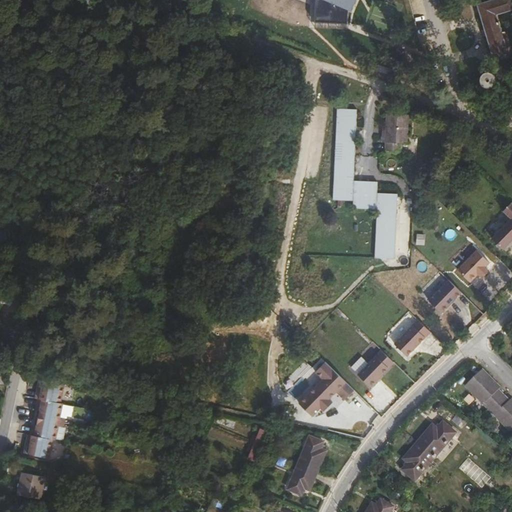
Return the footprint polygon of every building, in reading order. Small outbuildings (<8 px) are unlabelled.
[(285,10),(264,0),(260,10),(281,19),(285,10)] [(312,0),(311,20),(312,21),(345,23),(346,9),(346,0),(312,0)] [(496,15),(511,9),(511,0),(494,0),(478,5),(494,61),(507,57),(501,35),(496,15)] [(511,56),(505,33),(501,35),(507,57),(511,56)] [(503,79),(501,71),(492,74),(494,81),(503,79)] [(494,81),(492,74),(490,74),(486,73),(486,72),(485,72),(485,74),(482,77),(480,77),(480,78),(482,78),(483,83),(481,84),(482,85),(484,84),(488,85),(488,87),(490,87),(490,85),(493,81),(494,81)] [(357,108),(337,107),(333,199),(353,200),(353,208),(376,208),(375,257),(395,258),(398,193),(378,191),(378,181),(354,180),(357,108)] [(409,115),(386,114),(385,150),(398,151),(398,142),(408,143),(409,115)] [(511,211),(506,206),(498,214),(505,222),(486,241),(498,253),(511,238),(511,211)] [(474,254),(455,274),(467,286),(474,279),(478,282),(486,273),(483,270),(486,266),(474,254)] [(456,295),(443,282),(423,303),(435,315),(456,295)] [(402,358),(425,334),(413,322),(389,346),(402,358)] [(365,389),(389,365),(377,352),(353,376),(365,389)] [(293,403),(306,416),(315,407),(318,410),(326,401),(323,398),(321,396),(328,389),(330,391),(341,401),(350,391),(319,362),(309,371),(316,378),(293,403)] [(482,369),(467,384),(511,430),(511,428),(511,400),(511,399),(509,401),(499,390),(501,389),(482,369)] [(41,397),(62,401),(65,383),(40,378),(39,386),(40,386),(43,387),(43,390),(40,389),(39,396),(41,397)] [(328,389),(321,396),(323,398),(330,391),(328,389)] [(35,415),(61,420),(64,401),(62,401),(41,397),(39,404),(43,405),(42,407),(39,407),(37,406),(35,415)] [(35,398),(25,398),(25,407),(34,407),(35,398)] [(57,438),(61,420),(35,415),(34,423),(36,423),(39,424),(38,427),(35,427),(34,434),(54,438),(57,438)] [(433,424),(419,442),(436,456),(457,432),(444,421),(438,428),(433,424)] [(259,431),(254,446),(260,448),(265,433),(259,431)] [(50,456),(54,438),(34,434),(31,433),(29,440),(32,441),(31,444),(29,443),(27,443),(25,451),(50,456)] [(299,462),(319,470),(326,451),(321,449),(324,441),(310,436),(299,462)] [(436,456),(419,442),(404,458),(409,462),(403,469),(416,480),(436,456)] [(260,448),(254,446),(248,461),(254,463),(260,448)] [(470,459),(461,469),(482,488),(491,479),(470,459)] [(310,489),(319,470),(299,462),(288,488),(302,494),(305,487),(310,489)] [(46,476),(24,471),(19,494),(41,498),(46,476)] [(372,502),(366,511),(390,511),(394,506),(381,499),(377,506),(372,502)]
